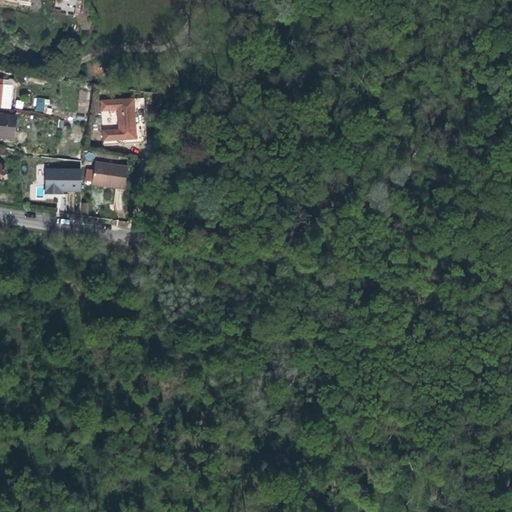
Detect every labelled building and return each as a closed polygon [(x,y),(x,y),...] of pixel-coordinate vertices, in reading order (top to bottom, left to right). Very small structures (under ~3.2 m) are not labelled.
[(89,110),(89,90),(78,90),(78,110),(89,110)] [(14,93),(0,91),(0,115),(3,115),(3,107),(13,107),(14,93)] [(35,98),(35,111),(47,112),(47,98),(35,98)] [(149,147),(146,102),(104,105),(107,150),(138,148),(149,147)] [(13,107),(3,107),(3,115),(12,117),(13,107)] [(12,122),(0,121),(0,141),(12,142),(12,122)] [(129,170),(97,162),(93,182),(109,185),(108,187),(124,191),(129,170)] [(79,196),(77,175),(41,176),(42,203),(56,202),(56,197),(67,197),(79,196)]
